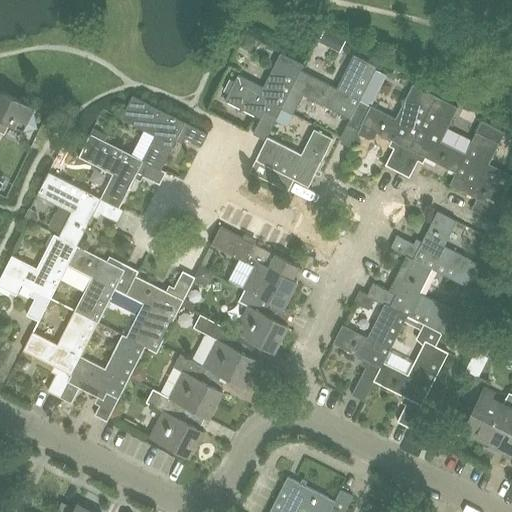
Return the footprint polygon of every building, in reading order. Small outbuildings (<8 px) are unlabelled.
[(327,47),(333,35),(323,30),(317,42),(327,47)] [(252,50),(256,41),(255,40),(247,37),(243,46),(252,50)] [(267,136),(281,108),(300,70),(303,65),(302,64),(280,53),(262,87),(237,74),(234,81),(230,79),(223,91),(228,93),(224,100),(260,119),(252,134),(265,140),(267,136)] [(359,100),(367,85),(376,66),(353,54),(336,88),(300,70),(281,108),(292,114),(302,95),(349,118),(346,123),(358,130),(370,105),(359,100)] [(396,171),(435,95),(411,83),(394,117),(370,105),(358,130),(359,130),(357,133),(367,138),(373,137),(376,132),(396,142),(384,165),(396,171)] [(377,90),(367,85),(359,100),(370,105),(377,90)] [(0,119),(22,131),(34,107),(0,90),(0,119)] [(207,134),(131,95),(120,119),(154,136),(142,160),(161,170),(178,135),(201,147),(207,134)] [(465,154),(464,153),(440,141),(458,107),(435,95),(396,171),(409,177),(420,154),(421,155),(455,172),(456,172),(465,154)] [(507,190),(482,177),(505,131),(481,119),(464,153),(465,154),(456,172),(455,172),(449,184),(476,198),(470,210),(491,220),(507,190)] [(104,141),(107,135),(92,127),(89,133),(104,141)] [(332,138),(319,131),(314,129),(301,153),(267,136),(265,140),(249,172),(250,172),(287,191),(293,179),(307,187),(332,138)] [(142,160),(89,133),(77,157),(112,175),(100,199),(119,208),(136,173),(159,185),(165,172),(161,170),(142,160)] [(61,172),(59,165),(53,162),(48,172),(59,177),(61,172)] [(100,199),(48,172),(36,195),(70,213),(58,236),(58,237),(76,246),(77,246),(94,211),(118,223),(124,210),(119,208),(100,199)] [(39,219),(37,213),(29,209),(24,219),(36,225),(39,219)] [(390,248),(405,255),(431,268),(431,269),(465,286),(477,262),(443,245),(456,220),(437,211),(419,246),(396,235),(390,248)] [(297,281),(292,278),(297,265),(255,244),(242,237),(219,225),(210,242),(210,243),(240,259),(229,281),(242,287),(241,288),(244,289),(244,288),(271,302),(271,303),(283,309),(297,281)] [(38,321),(67,265),(67,264),(76,246),(58,237),(58,236),(53,234),(36,268),(11,255),(0,277),(0,287),(15,295),(21,285),(37,293),(26,315),(38,321)] [(123,269),(77,246),(76,246),(67,264),(67,265),(91,277),(74,311),(97,322),(115,289),(126,294),(135,276),(136,276),(138,271),(125,265),(123,269)] [(419,292),(431,269),(431,268),(405,255),(388,290),(372,282),(365,295),(373,299),(383,304),(383,303),(407,315),(407,316),(441,333),(452,313),(452,312),(453,310),(419,292)] [(195,277),(194,278),(198,283),(206,284),(212,280),(212,272),(199,266),(194,277),(195,277)] [(194,278),(195,277),(194,277),(182,271),(170,293),(136,276),(135,276),(126,294),(143,303),(127,336),(126,337),(145,346),(144,347),(156,353),(194,278)] [(288,325),(265,314),(271,303),(271,302),(244,288),(244,289),(238,301),(246,305),(233,331),(233,332),(240,336),(273,353),(288,325)] [(373,299),(365,295),(358,291),(353,303),(368,310),(373,299)] [(373,381),(383,362),(407,316),(407,315),(383,303),(383,304),(367,337),(342,324),(332,343),(368,361),(351,394),(363,401),(373,381)] [(80,356),(97,322),(74,311),(57,344),(32,331),(22,350),(58,368),(47,391),(59,397),(80,356)] [(234,347),(240,336),(233,332),(233,331),(200,314),(192,327),(216,339),(202,365),(202,366),(206,368),(243,387),(257,359),(234,347)] [(109,417),(144,347),(145,346),(126,337),(127,336),(122,334),(105,368),(80,356),(59,397),(71,403),(78,388),(102,399),(94,415),(106,421),(109,417)] [(407,375),(383,362),(373,381),(408,399),(397,421),(409,428),(448,352),(435,346),(424,341),(407,375)] [(200,380),(206,368),(202,366),(202,365),(180,353),(173,366),(182,371),(168,397),(186,407),(208,418),(223,391),(200,380)] [(144,378),(142,369),(135,365),(129,377),(138,381),(144,378)] [(504,405),(502,404),(490,398),(493,392),(483,387),(487,380),(476,375),(463,400),(474,405),(463,427),(487,439),(504,405)] [(202,430),(180,419),(186,407),(168,397),(152,389),(146,402),(161,410),(148,437),(188,457),(202,430)] [(509,451),(511,444),(511,393),(508,391),(502,404),(504,405),(487,439),(509,451)] [(328,511),(335,500),(334,500),(287,476),(268,511),(298,511),(301,507),(311,511),(328,511)] [(344,511),(352,496),(340,490),(334,500),(335,500),(328,511),(344,511)]
